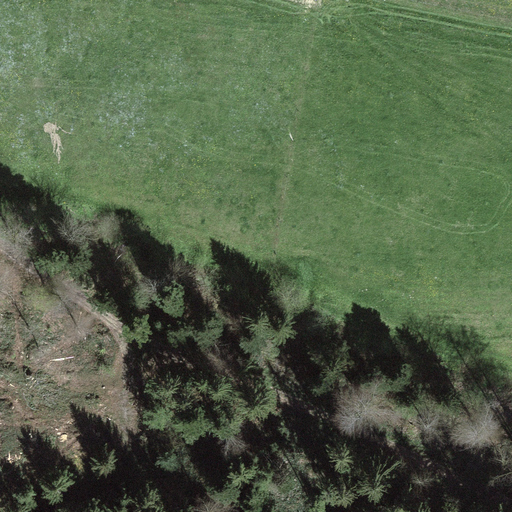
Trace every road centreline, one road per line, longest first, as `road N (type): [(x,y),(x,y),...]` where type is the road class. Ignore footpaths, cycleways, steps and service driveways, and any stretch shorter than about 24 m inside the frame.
road 1 (track): [(511,500),(191,354)]
road 2 (track): [(0,254),(191,354)]
road 3 (track): [(191,354),(150,363),(128,391),(125,436),(162,511)]
